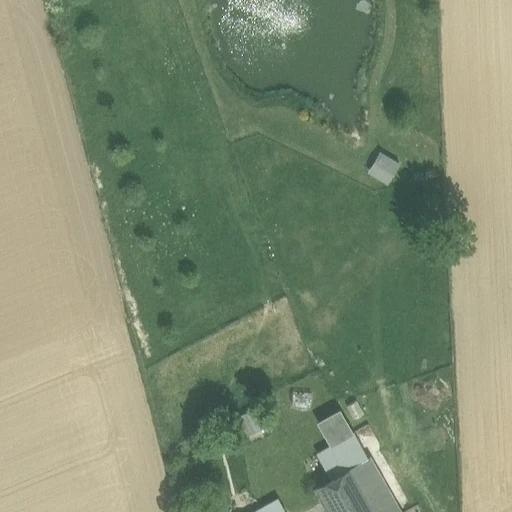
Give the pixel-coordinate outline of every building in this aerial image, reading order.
[(368,172),(389,184),(402,162),(381,150),(368,172)] [(348,405),(354,418),(364,413),(358,400),(348,405)] [(239,423),(246,436),(264,427),(257,413),(239,423)] [(329,481),(369,458),(356,436),(317,458),(329,481)] [(329,511),(399,511),(369,458),(329,481),(316,488),(329,511)]
